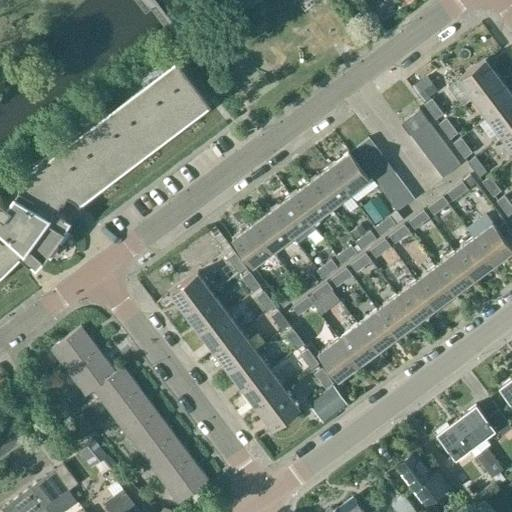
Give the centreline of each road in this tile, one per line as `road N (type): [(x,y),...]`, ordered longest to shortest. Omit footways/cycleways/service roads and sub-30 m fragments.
road 1 (residential): [(101,270),(455,0)]
road 2 (unclassified): [(263,497),(511,315)]
road 3 (residential): [(263,497),(101,270)]
road 4 (residential): [(0,343),(101,270)]
